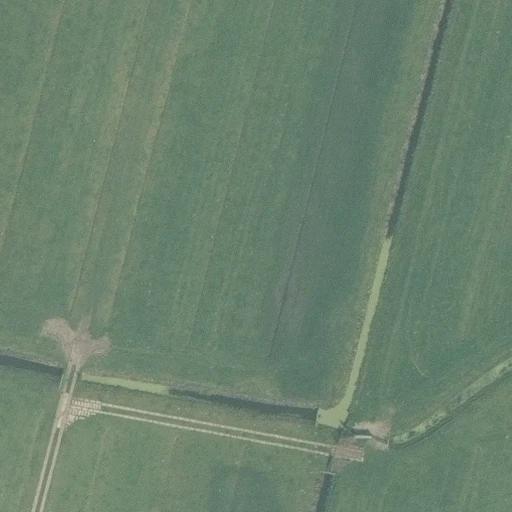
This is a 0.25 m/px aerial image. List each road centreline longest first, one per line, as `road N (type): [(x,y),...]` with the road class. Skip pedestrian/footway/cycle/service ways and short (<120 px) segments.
road 1 (track): [(64,404),(363,456)]
road 2 (track): [(37,511),(80,350)]
